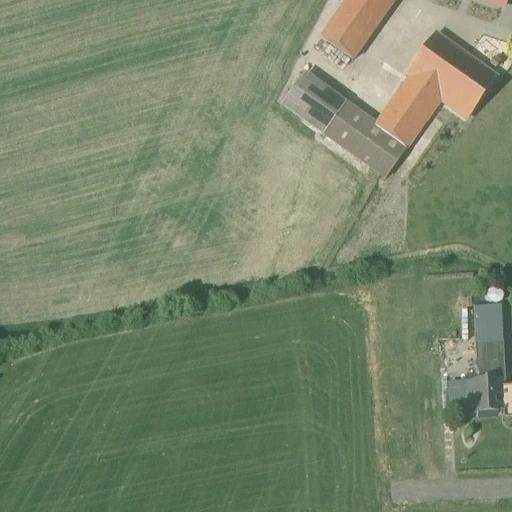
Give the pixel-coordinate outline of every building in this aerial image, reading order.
[(345,0),(314,44),(350,65),(396,4),(389,0),(345,0)] [(511,0),(462,0),(499,11),(502,2),(511,5),(511,0)] [(439,110),(508,162),(511,156),(511,76),(443,33),(371,127),(303,78),(280,107),(381,187),(439,110)] [(474,297),(431,299),(435,383),(478,381),(474,297)] [(503,398),(502,384),(447,387),(449,418),(504,415),(503,398)] [(511,397),(503,398),(504,415),(504,421),(511,420),(511,397)]
